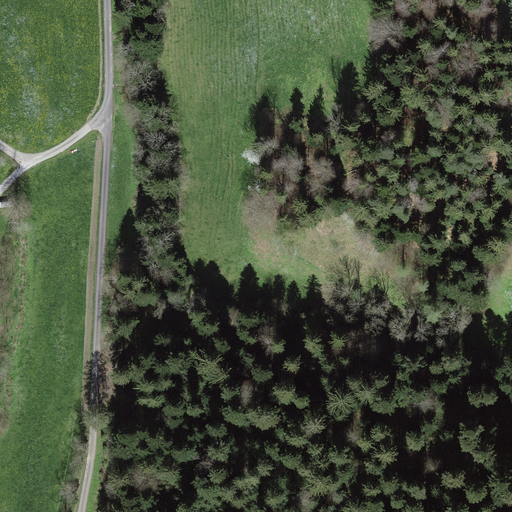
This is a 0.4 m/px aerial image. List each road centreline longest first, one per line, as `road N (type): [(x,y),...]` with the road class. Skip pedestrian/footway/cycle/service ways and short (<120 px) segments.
road 1 (track): [(107,112),(86,511)]
road 2 (unclassified): [(106,0),(107,112),(39,157),(0,143)]
